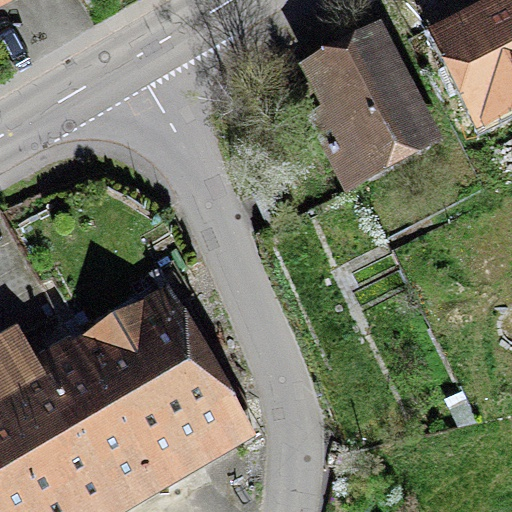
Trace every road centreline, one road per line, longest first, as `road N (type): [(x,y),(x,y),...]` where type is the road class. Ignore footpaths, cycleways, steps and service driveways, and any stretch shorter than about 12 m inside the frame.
road 1 (residential): [(287,511),(292,439),(279,375),(135,56)]
road 2 (secondary): [(0,135),(135,56)]
